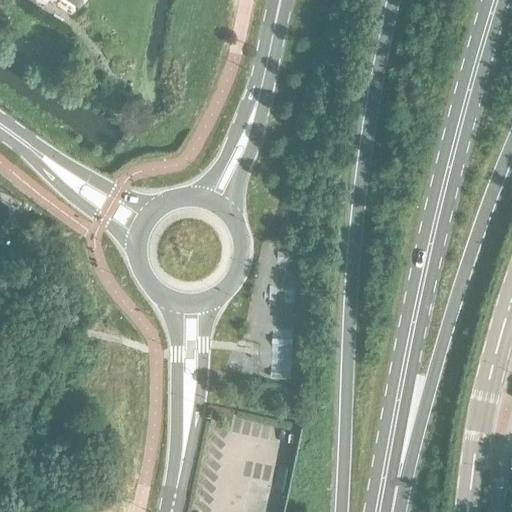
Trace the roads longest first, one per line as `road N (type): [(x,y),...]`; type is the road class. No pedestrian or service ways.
road 1 (primary): [(498,0),(444,192),(377,511)]
road 2 (primary): [(390,0),(358,182),(340,511)]
road 3 (primary): [(385,511),(511,150)]
road 4 (tertiary): [(466,511),(484,395),(511,296)]
road 5 (tertiary): [(30,146),(77,202),(138,240)]
road 6 (tertiary): [(156,209),(30,146)]
road 7 (secondary): [(186,419),(202,369),(209,299)]
